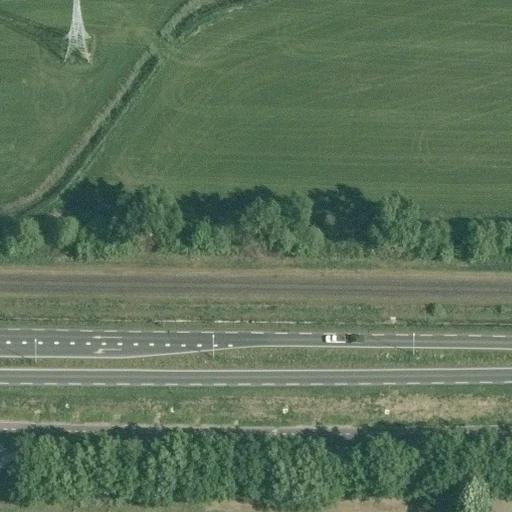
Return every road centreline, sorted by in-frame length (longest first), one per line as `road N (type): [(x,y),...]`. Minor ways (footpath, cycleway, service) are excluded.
road 1 (unclassified): [(0,441),(37,434),(511,434)]
road 2 (primary): [(511,345),(0,337)]
road 3 (primary): [(0,375),(511,375)]
